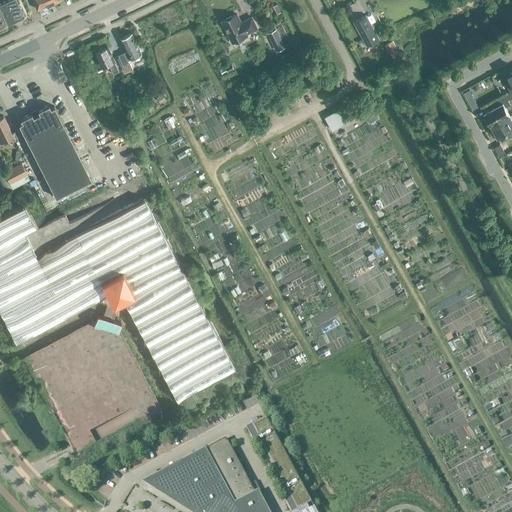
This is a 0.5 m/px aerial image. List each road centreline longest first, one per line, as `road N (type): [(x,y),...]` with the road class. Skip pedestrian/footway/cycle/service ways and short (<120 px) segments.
road 1 (residential): [(511,49),(448,85),(511,200)]
road 2 (secondary): [(0,61),(129,0)]
